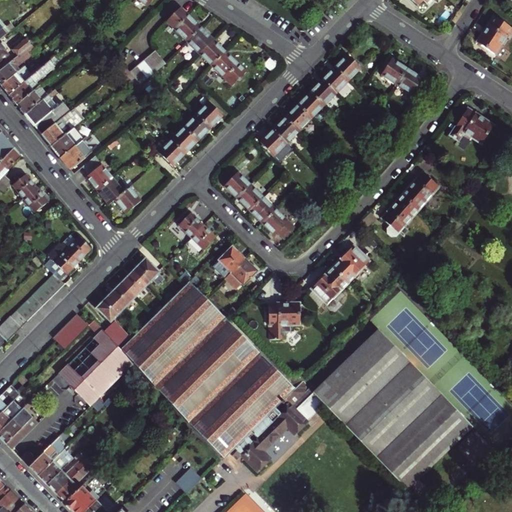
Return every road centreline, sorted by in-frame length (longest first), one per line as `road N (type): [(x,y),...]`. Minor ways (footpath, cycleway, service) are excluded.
road 1 (residential): [(192,178),(269,255),(296,263),(409,150),(466,71)]
road 2 (residential): [(0,108),(118,253)]
road 3 (residential): [(0,372),(118,253)]
road 4 (residential): [(192,178),(307,61)]
